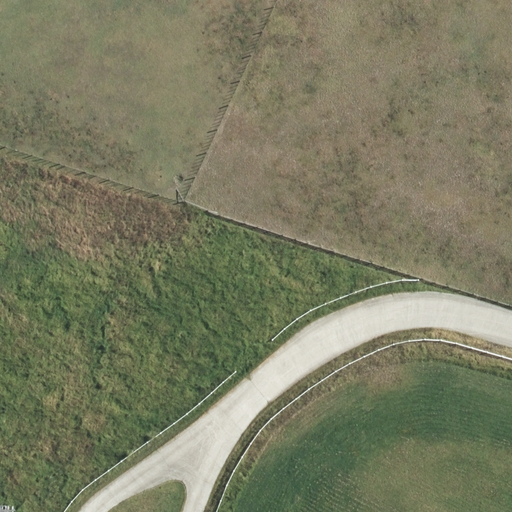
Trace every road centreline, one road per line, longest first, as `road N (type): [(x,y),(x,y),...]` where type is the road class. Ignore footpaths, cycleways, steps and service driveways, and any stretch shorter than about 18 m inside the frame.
road 1 (residential): [(208,449),(320,350),(398,323),(466,325),(511,337)]
road 2 (residential): [(90,511),(104,493),(147,470),(208,449)]
